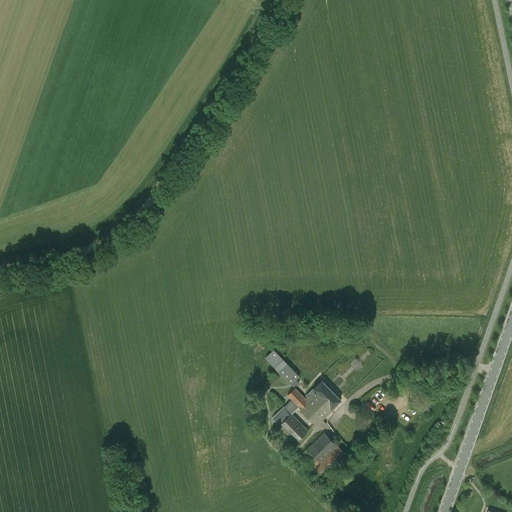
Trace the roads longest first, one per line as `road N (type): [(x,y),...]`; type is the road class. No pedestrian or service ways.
road 1 (track): [(0,266),(88,249),(133,221),(162,188),(275,0)]
road 2 (tertiary): [(444,511),(511,318)]
